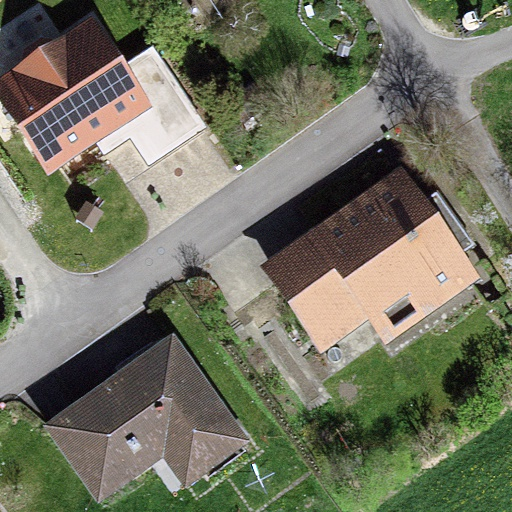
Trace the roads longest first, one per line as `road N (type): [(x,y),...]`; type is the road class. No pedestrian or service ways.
road 1 (residential): [(0,369),(428,68)]
road 2 (track): [(428,68),(511,207)]
